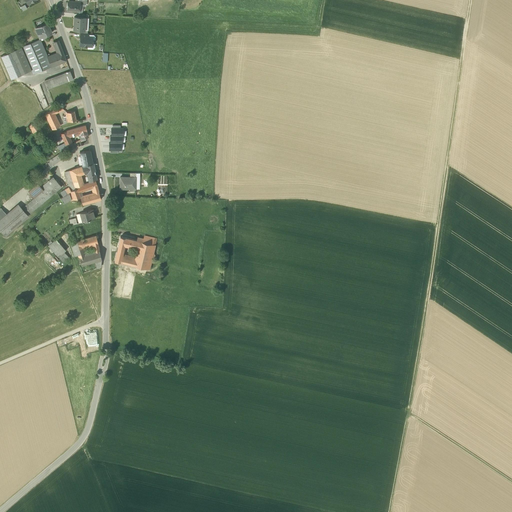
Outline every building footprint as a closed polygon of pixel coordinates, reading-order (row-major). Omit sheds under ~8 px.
[(75,2),(68,2),(68,11),(79,11),(79,4),(80,3),(75,2)] [(82,17),(74,17),(73,30),(81,30),(85,30),(85,18),(82,17)] [(47,24),(36,30),(40,39),(51,33),(47,24)] [(88,38),(81,37),(81,41),(80,41),(80,45),(92,46),(92,38),(88,37),(88,38)] [(40,40),(15,51),(25,74),(31,71),(33,75),(51,67),(48,58),(43,47),(40,40)] [(63,52),(58,40),(54,42),(59,53),(63,52)] [(15,51),(1,57),(11,80),(25,74),(15,51)] [(59,53),(48,58),(51,67),(66,61),(63,52),(59,53)] [(70,72),(45,82),(48,90),(68,82),(67,79),(72,77),(70,72)] [(61,105),(52,110),(54,114),(64,110),(61,105)] [(52,110),(45,115),(52,130),(60,126),(54,114),(52,110)] [(74,111),(67,112),(68,116),(69,122),(76,120),(74,111)] [(36,135),(41,133),(37,126),(32,129),(36,135)] [(85,126),(79,127),(73,129),(75,135),(81,133),(86,132),(85,126)] [(112,128),(111,128),(111,135),(110,135),(110,142),(109,142),(109,150),(110,150),(118,150),(121,150),(121,143),(122,143),(122,136),(123,136),(123,128),(120,128),(112,128)] [(66,132),(61,134),(67,147),(73,145),(69,137),(66,132)] [(90,150),(80,152),(82,166),(92,163),(90,150)] [(60,153),(49,160),(52,166),(64,158),(60,153)] [(92,163),(82,166),(84,173),(87,173),(89,182),(96,179),(93,163),(92,163)] [(78,168),(69,170),(75,188),(76,187),(79,186),(76,179),(81,177),(80,174),(78,168)] [(69,170),(65,172),(71,192),(76,189),(75,188),(69,170)] [(168,175),(158,175),(158,184),(167,184),(168,175)] [(53,177),(41,187),(44,190),(34,199),(22,209),(28,216),(61,187),(53,177)] [(130,177),(120,177),(120,189),(136,189),(136,177),(130,177)] [(95,180),(83,185),(85,190),(93,187),(97,185),(97,184),(95,180)] [(41,187),(37,183),(27,191),(34,199),(44,190),(41,187)] [(97,185),(93,187),(94,193),(80,197),(82,204),(83,205),(101,199),(97,186),(97,185)] [(58,195),(61,198),(71,192),(69,188),(58,195)] [(77,189),(70,192),(72,200),(81,199),(80,197),(78,192),(77,189)] [(72,200),(70,192),(61,198),(65,205),(72,200)] [(7,214),(0,220),(0,229),(5,236),(28,216),(22,209),(18,204),(7,214)] [(92,210),(80,213),(83,222),(95,218),(92,210)] [(82,239),(80,240),(81,245),(91,243),(92,244),(93,244),(97,243),(96,235),(95,235),(82,239)] [(126,238),(120,236),(117,249),(123,250),(124,245),(126,238)] [(157,238),(145,236),(144,238),(143,242),(155,245),(157,238)] [(135,240),(126,238),(124,245),(133,247),(135,240)] [(65,250),(56,239),(48,246),(58,257),(64,252),(65,250)] [(79,240),(74,241),(78,254),(78,257),(84,255),(84,252),(81,245),(80,240),(79,240)] [(136,240),(135,240),(133,247),(139,249),(141,241),(136,240)] [(143,242),(141,241),(139,249),(136,261),(135,266),(150,269),(152,260),(154,258),(155,256),(154,253),(156,245),(155,245),(143,242)] [(123,250),(117,249),(114,261),(120,262),(121,258),(123,250)] [(84,255),(78,257),(81,265),(81,266),(94,262),(101,259),(99,250),(94,252),(84,255)] [(68,257),(64,252),(58,257),(62,262),(68,257)] [(55,271),(59,268),(49,253),(45,256),(55,271)] [(123,258),(121,258),(120,262),(135,266),(136,261),(124,258),(123,258)] [(94,262),(81,266),(81,265),(80,266),(82,273),(96,268),(94,262)]
